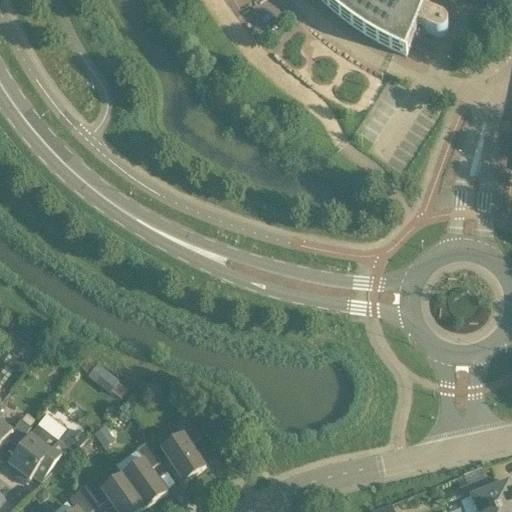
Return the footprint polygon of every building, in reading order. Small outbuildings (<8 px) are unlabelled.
[(316,0),(317,0),(322,6),(328,11),(333,16),(339,20),(345,25),(351,29),(357,34),(364,38),(370,42),(377,45),(383,49),(390,52),(394,54),(398,56),(405,59),(416,34),(418,29),(425,35),(435,40),(437,40),(439,40),(440,40),(442,40),(443,39),(444,38),(446,37),(447,36),(447,35),(448,33),(448,31),(448,30),(447,28),(446,26),(445,25),(444,24),(442,23),(432,18),(422,18),(429,0),(464,0),(471,2),(472,3),(475,3),(478,3),(481,2),(484,1),(484,0),(316,0)] [(8,334),(14,338),(22,328),(16,323),(14,325),(8,334)] [(184,486),(206,471),(190,447),(200,440),(187,420),(176,427),(183,437),(161,451),(184,486)] [(213,420),(200,429),(215,451),(228,442),(213,420)] [(16,450),(31,431),(21,423),(12,434),(0,425),(0,450),(6,442),(16,450)] [(26,487),(34,477),(44,484),(88,442),(79,434),(64,449),(50,438),(55,433),(54,428),(47,423),(43,424),(39,429),(38,429),(5,471),(26,487)] [(94,436),(105,451),(116,444),(105,428),(94,436)] [(167,496),(150,472),(161,465),(147,445),(115,468),(122,478),(146,511),(167,496)] [(108,502),(115,511),(144,511),(146,511),(122,478),(101,492),(95,482),(84,490),(98,510),(108,502)] [(464,502),(459,503),(462,511),(496,511),(511,506),(511,493),(509,484),(490,492),(485,480),(459,491),(464,502)] [(46,500),(47,493),(43,488),(35,495),(42,504),(46,500)] [(93,511),(78,494),(69,502),(76,511),(75,511),(93,511)]
